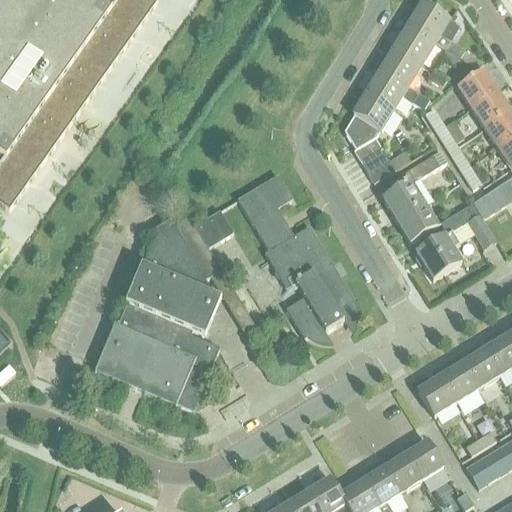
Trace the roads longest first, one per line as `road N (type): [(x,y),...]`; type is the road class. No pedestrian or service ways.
road 1 (residential): [(0,417),(39,420),(156,471),(200,473),(419,343)]
road 2 (residential): [(419,343),(302,136),(378,0)]
